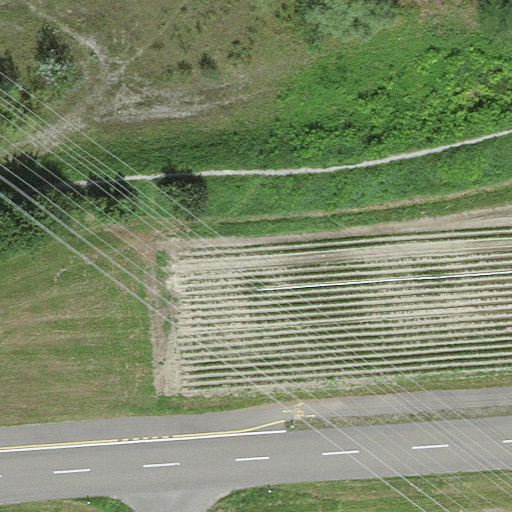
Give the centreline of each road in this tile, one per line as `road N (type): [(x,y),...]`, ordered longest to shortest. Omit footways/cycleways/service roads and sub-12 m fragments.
road 1 (track): [(457,0),(382,46),(39,135),(0,162)]
road 2 (residential): [(511,442),(173,466)]
road 3 (residential): [(173,466),(0,480)]
